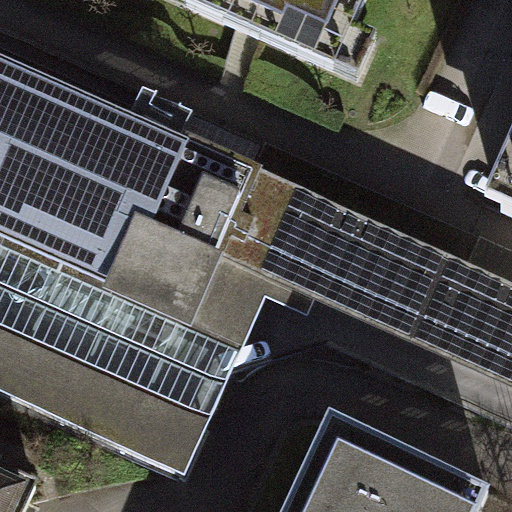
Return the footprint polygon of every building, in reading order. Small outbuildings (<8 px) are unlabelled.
[(165,0),(250,38),(335,75),(368,0),(165,0)] [(0,242),(187,326),(218,255),(317,299),(511,385),(511,295),(465,275),(480,243),(267,148),(252,180),(0,68),(0,242)] [(511,147),(486,207),(511,218),(511,147)] [(308,319),(317,299),(218,255),(187,326),(0,242),(0,395),(185,482),(232,377),(266,300),(308,319)] [(511,256),(480,243),(465,275),(511,295),(511,256)] [(266,300),(232,377),(293,357),(304,333),(328,344),(511,425),(511,385),(317,299),(308,319),(266,300)] [(482,511),(489,497),(330,424),(289,511),(482,511)] [(0,472),(0,511),(25,511),(36,489),(0,472)]
